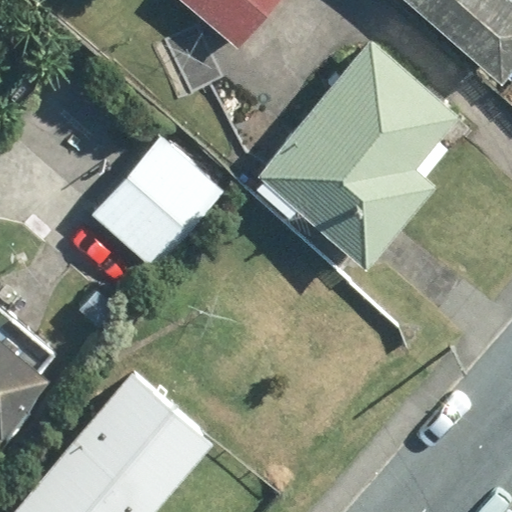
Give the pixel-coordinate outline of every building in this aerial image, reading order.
[(200,0),(240,33),(268,0),(200,0)] [(511,0),(440,0),(506,56),(511,49),(511,0)] [(372,22),(262,154),(372,245),(440,163),(420,146),(462,96),(372,22)] [(162,122),(95,201),(158,253),(225,174),(162,122)] [(0,303),(0,404),(6,410),(56,350),(0,303)] [(133,354),(0,508),(0,511),(139,511),(215,424),(133,354)]
